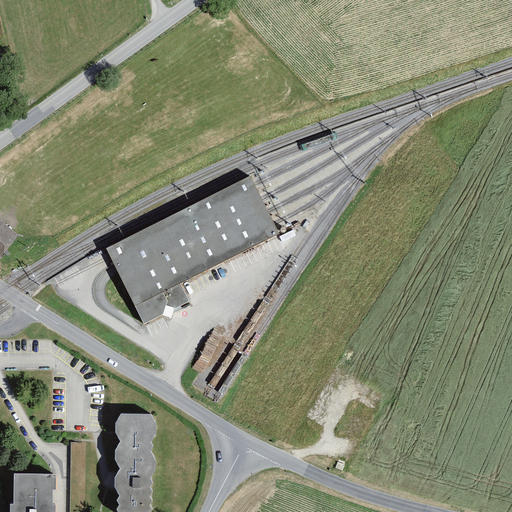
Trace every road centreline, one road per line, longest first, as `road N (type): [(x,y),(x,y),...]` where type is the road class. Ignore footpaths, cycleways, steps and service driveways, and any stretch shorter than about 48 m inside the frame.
road 1 (tertiary): [(33,309),(248,438)]
road 2 (secondary): [(0,140),(193,0)]
road 3 (unclassified): [(248,438),(331,481),(424,511)]
